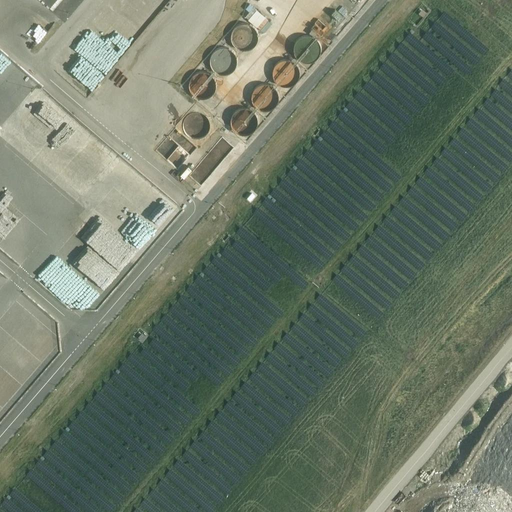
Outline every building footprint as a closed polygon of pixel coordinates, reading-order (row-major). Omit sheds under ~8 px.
[(132,0),(150,17),(165,0),(132,0)] [(92,33),(122,53),(143,22),(114,2),(92,33)] [(244,51),(245,51),(247,51),(248,50),(250,50),(251,49),(252,48),(253,48),(254,47),(255,45),(256,44),(257,43),(257,42),(257,40),(258,39),(258,37),(258,36),(257,35),(257,33),(257,32),(256,31),(255,29),(254,28),(253,27),(252,26),(251,25),(250,25),(248,24),(247,24),(245,24),(244,24),(243,24),(241,24),(240,24),(238,25),(237,25),(236,26),(235,27),(234,28),(233,29),(232,31),(231,32),(231,33),(231,35),(230,36),(230,37),(230,39),(231,40),(231,42),(231,43),(232,44),(233,45),(234,47),(235,48),(236,48),(237,49),(238,50),(240,50),(241,51),(243,51),(244,51)] [(307,62),(308,62),(309,62),(311,62),(312,62),(313,61),(315,60),(316,59),(317,58),(318,57),(318,56),(319,55),(320,54),(320,52),(320,51),(320,49),(320,48),(320,47),(320,45),(319,44),(318,43),(318,41),(317,40),(316,39),(315,39),(313,38),(312,37),(311,37),(309,36),(308,36),(307,36),(305,36),(304,37),(302,37),(301,38),(300,39),(299,39),(298,40),(297,41),(296,43),(295,44),(295,45),(294,47),(294,48),(294,49),(294,51),(294,52),(295,54),(295,55),(296,56),(297,57),(298,58),(299,59),(300,60),(301,61),(302,62),(304,62),(305,62),(307,62)] [(222,75),(224,75),(225,75),(226,75),(228,74),(229,73),(230,73),(231,72),(233,71),(233,70),(234,69),(235,67),(236,66),(236,64),(236,63),(236,62),(236,60),(236,59),(236,57),(235,56),(234,55),(233,53),(233,52),(231,51),(230,50),(229,50),(228,49),(226,49),(225,48),(224,48),(222,48),(221,48),(219,49),(218,49),(217,50),(215,50),(214,51),(213,52),(212,53),(211,55),(211,56),(210,57),(210,59),(209,60),(209,62),(209,63),(210,64),(210,66),(211,67),(211,69),(212,70),(213,71),(214,72),(215,73),(217,73),(218,74),(219,75),(221,75),(222,75)] [(286,87),(287,87),(289,87),(290,86),(291,86),(293,85),(294,85),(295,84),(296,83),(297,82),(298,81),(298,79),(299,78),(299,77),(299,75),(299,74),(299,72),(299,71),(299,70),(298,68),(298,67),(297,66),(296,65),(295,64),(294,63),(293,62),(291,62),(290,61),(289,61),(287,61),(286,61),(284,61),(283,61),(282,62),(280,62),(279,63),(278,64),(277,65),(276,66),(275,67),(275,68),(274,70),(274,71),(273,72),(273,74),(273,75),(274,77),(274,78),(275,79),(275,81),(276,82),(277,83),(278,84),(279,85),(280,85),(282,86),(283,86),(284,87),(286,87)] [(201,99),(203,99),(204,99),(205,99),(207,98),(208,98),(209,97),(211,96),(212,95),(213,94),(213,93),(214,92),(215,90),(215,89),(215,87),(215,86),(215,85),(215,83),(215,82),(214,80),(213,79),(213,78),(212,77),(211,76),(209,75),(208,74),(207,73),(205,73),(204,73),(203,73),(201,73),(200,73),(198,73),(197,73),(196,74),(194,75),(193,76),(192,77),(191,78),(190,79),(190,80),(189,82),(189,83),(188,85),(188,86),(188,87),(189,89),(189,90),(190,92),(190,93),(191,94),(192,95),(193,96),(194,97),(196,98),(197,98),(198,99),(200,99),(201,99)] [(242,73),(235,84),(242,88),(249,77),(242,73)] [(264,112),(265,112),(267,111),(268,111),(270,111),(271,110),(272,109),(273,108),(274,107),(275,106),(276,105),(277,104),(277,102),(278,101),(278,100),(278,98),(278,97),(278,95),(277,94),(277,93),(276,91),(275,90),(274,89),(273,88),(272,87),(271,86),(270,86),(268,85),(267,85),(265,85),(264,85),(262,85),(261,85),(260,86),(258,86),(257,87),(256,88),(255,89),(254,90),(253,91),(252,93),(252,94),(252,95),(251,97),(251,98),(251,100),(252,101),(252,102),(252,104),(253,105),(254,106),(255,107),(256,108),(257,109),(258,110),(260,111),(261,111),(262,111),(264,112)] [(243,135),(245,135),(246,135),(247,135),(249,134),(250,134),(251,133),(252,132),(253,131),(254,130),(255,129),(256,128),(256,126),(257,125),(257,124),(257,122),(257,121),(257,119),(256,118),(256,117),(255,115),(254,114),(253,113),(252,112),(251,111),(250,111),(249,110),(247,110),(246,109),(245,109),(243,109),(242,109),(240,110),(239,110),(238,111),(237,111),(235,112),(234,113),(234,114),(233,115),(232,117),(232,118),(231,119),(231,121),(231,122),(231,124),(231,125),(232,126),(232,128),(233,129),(234,130),(234,131),(235,132),(237,133),(238,134),(239,134),(240,135),(242,135),(243,135)] [(195,140),(197,140),(199,140),(201,139),(202,139),(204,137),(205,136),(207,135),(207,134),(208,133),(208,132),(209,131),(209,130),(209,129),(209,128),(209,127),(209,126),(209,125),(209,124),(209,123),(208,122),(208,121),(207,120),(207,119),(206,118),(205,116),(204,116),(202,115),(201,114),(199,113),(197,113),(195,113),(194,113),(193,113),(192,113),(190,114),(189,114),(187,116),(185,118),(184,119),(183,120),(183,121),(183,122),(182,123),(182,124),(182,125),(182,126),(182,127),(182,128),(182,129),(183,130),(183,131),(183,132),(184,133),(184,134),(185,135),(186,136),(186,137),(187,137),(189,138),(190,139),(191,139),(192,140),(194,140),(195,140)]
